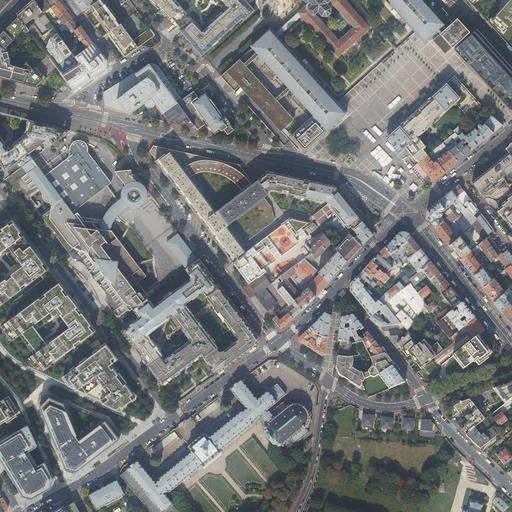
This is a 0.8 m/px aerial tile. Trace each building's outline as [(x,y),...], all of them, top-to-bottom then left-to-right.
[(53,27),(43,13),(40,9),(33,0),(32,0),(25,6),(16,13),(18,15),(29,30),(35,39),(41,35),(33,24),(31,26),(28,22),(36,15),(48,31),(53,27)] [(94,0),(94,1),(92,0),(74,0),(78,5),(83,11),(91,5),(97,1),(96,0),(94,0)] [(110,32),(119,25),(116,19),(105,3),(104,4),(101,0),(98,0),(97,1),(91,5),(94,11),(105,27),(106,26),(110,32)] [(152,0),(157,5),(156,6),(156,7),(158,8),(161,9),(172,22),(193,44),(192,45),(200,54),(204,51),(205,53),(213,46),(212,45),(242,18),(244,20),(251,13),(250,11),(253,8),(245,0),(152,0)] [(338,41),(315,15),(312,17),(304,8),(299,13),(302,17),(338,57),(370,28),(344,0),(330,0),(330,1),(354,27),(338,41)] [(312,17),(315,15),(318,12),(322,15),(321,16),(322,17),(322,16),(327,16),(328,17),(328,16),(330,14),(331,14),(331,13),(331,8),(332,8),(331,7),(330,7),(327,4),(330,1),(330,0),(303,0),(304,0),(303,0),(304,0),(308,4),(304,8),(312,17)] [(435,14),(421,0),(385,0),(415,32),(425,43),(437,31),(451,18),(442,8),(435,14)] [(511,0),(506,0),(502,5),(504,6),(491,21),(494,24),(493,26),(502,34),(506,29),(507,30),(511,23),(511,0)] [(57,17),(66,11),(63,6),(59,2),(53,6),(51,8),(57,17)] [(51,8),(48,4),(40,9),(43,13),(51,8)] [(63,25),(72,19),(69,15),(66,11),(57,17),(63,25)] [(302,17),(299,13),(276,33),(280,37),(302,17)] [(37,87),(56,68),(47,55),(33,69),(26,62),(23,65),(22,67),(11,64),(9,62),(10,61),(8,51),(7,51),(6,47),(24,29),(26,32),(29,30),(18,15),(0,32),(0,77),(11,81),(37,87)] [(457,18),(440,34),(433,40),(445,54),(470,32),(457,18)] [(63,25),(61,26),(62,28),(65,26),(71,34),(74,31),(79,28),(76,24),(72,19),(63,25)] [(154,34),(149,27),(133,40),(121,24),(119,25),(110,32),(107,34),(125,57),(154,34)] [(79,28),(74,31),(79,38),(78,38),(80,41),(81,40),(87,48),(93,43),(87,34),(81,26),(79,28)] [(276,33),(271,27),(250,46),(259,55),(263,59),(291,90),(294,93),(313,113),(328,130),(347,113),(337,102),(280,37),(276,33)] [(470,32),(456,44),(458,46),(454,50),(470,67),(497,97),(509,110),(511,110),(511,67),(477,29),(472,34),(470,32)] [(71,53),(58,34),(52,39),(52,46),(47,49),(58,63),(71,53)] [(91,60),(101,53),(97,48),(93,43),(87,48),(84,50),(75,56),(80,63),(81,64),(82,66),(83,66),(91,60)] [(83,66),(91,78),(99,73),(108,68),(108,64),(101,53),(91,60),(83,66)] [(263,59),(259,55),(247,66),(250,70),(263,59)] [(240,58),(226,71),(284,135),(298,122),(282,104),(278,101),(250,70),(247,66),(240,58)] [(82,84),(85,82),(91,78),(83,66),(82,66),(81,64),(80,63),(71,68),(82,84)] [(149,64),(103,93),(105,105),(132,113),(151,99),(163,114),(182,99),(175,89),(158,65),(155,64),(152,63),(149,64)] [(82,84),(71,68),(62,74),(73,90),(77,87),(82,84)] [(472,113),(480,106),(456,79),(453,76),(425,102),(427,105),(441,92),(446,87),(472,113)] [(469,116),(472,113),(446,87),(441,92),(451,104),(453,103),(466,118),(469,116)] [(198,88),(189,94),(192,99),(197,95),(198,96),(199,96),(202,93),(198,88)] [(294,93),(291,90),(278,101),(282,104),(294,93)] [(202,93),(199,96),(223,129),(224,129),(228,134),(234,130),(229,123),(230,122),(226,116),(225,117),(223,114),(222,114),(210,97),(208,95),(205,91),(202,93)] [(451,104),(441,92),(427,105),(437,116),(448,107),(449,108),(452,105),(451,104)] [(182,99),(163,114),(169,124),(178,125),(190,128),(194,125),(197,130),(201,127),(205,124),(210,132),(212,130),(214,134),(221,129),(222,130),(223,129),(199,96),(198,96),(197,95),(192,99),(189,94),(186,97),(182,99)] [(425,102),(392,132),(404,147),(416,163),(426,155),(421,149),(424,147),(415,136),(420,131),(421,132),(425,129),(424,128),(432,121),(433,122),(437,118),(436,117),(437,116),(427,105),(425,102)] [(477,118),(484,110),(480,106),(472,113),(476,117),(477,118)] [(328,130),(313,113),(290,135),(305,151),(328,130)] [(492,133),(501,126),(490,116),(482,123),(483,124),(492,133)] [(483,140),(492,133),(483,124),(480,126),(479,125),(481,123),(477,118),(476,117),(475,118),(474,118),(474,119),(473,120),(473,122),(476,125),(476,126),(476,127),(476,128),(477,129),(475,131),(483,140)] [(30,153),(44,143),(48,148),(70,131),(32,121),(31,123),(31,125),(30,128),(29,130),(28,132),(27,134),(26,136),(27,136),(10,149),(7,149),(0,139),(0,162),(3,167),(2,168),(3,168),(0,170),(0,172),(5,180),(10,176),(6,170),(16,163),(20,168),(24,165),(33,159),(28,153),(30,152),(30,153)] [(458,139),(469,151),(483,140),(475,131),(473,129),(465,136),(463,135),(456,127),(451,131),(453,133),(458,138),(458,139)] [(387,137),(388,138),(386,139),(397,152),(404,147),(392,132),(391,132),(391,133),(387,137)] [(456,162),(469,151),(458,139),(457,140),(459,142),(454,146),(452,143),(458,138),(453,133),(441,143),(456,162)] [(45,176),(33,159),(24,165),(65,218),(74,211),(111,182),(88,152),(88,151),(88,149),(88,148),(88,146),(86,144),(85,143),(83,142),(82,141),(79,140),(79,141),(77,141),(75,142),(73,142),(72,144),(71,145),(71,147),(70,148),(70,150),(71,152),(71,154),(72,155),(45,176)] [(435,161),(443,172),(456,162),(441,143),(428,153),(435,161)] [(219,160),(153,145),(149,151),(230,258),(232,262),(245,252),(243,249),(241,246),(272,222),(273,221),(273,220),(273,219),(273,215),(271,207),(263,197),(268,193),(259,180),(254,184),(238,164),(219,160)] [(385,168),(393,160),(380,146),(369,155),(373,159),(375,157),(385,168)] [(492,166),(495,171),(497,169),(503,177),(506,175),(511,170),(511,156),(508,153),(492,166)] [(95,160),(96,159),(98,164),(103,162),(98,154),(93,156),(95,160)] [(426,155),(416,163),(431,182),(443,172),(435,161),(432,163),(426,155)] [(10,176),(5,180),(18,196),(23,193),(27,198),(38,189),(39,188),(41,190),(41,191),(42,193),(42,197),(46,202),(50,203),(52,206),(51,209),(41,217),(51,230),(52,229),(58,236),(56,237),(76,262),(77,262),(78,262),(79,262),(80,262),(81,263),(82,264),(83,264),(85,265),(85,266),(86,267),(91,275),(97,284),(98,283),(103,290),(104,290),(104,291),(105,292),(105,293),(106,294),(106,295),(107,296),(107,297),(107,298),(107,299),(107,300),(106,300),(106,301),(105,301),(113,312),(124,304),(129,311),(134,307),(146,298),(149,297),(138,282),(146,276),(125,249),(133,249),(133,248),(125,248),(112,230),(98,229),(92,222),(81,220),(74,211),(65,218),(24,165),(20,168),(10,176)] [(492,166),(471,182),(481,194),(484,192),(487,196),(500,185),(498,184),(504,179),(503,177),(497,169),(495,171),(492,166)] [(121,204),(122,203),(123,203),(123,202),(124,201),(125,203),(127,205),(130,206),(132,207),(134,207),(137,206),(140,205),(141,204),(144,202),(145,200),(146,198),(147,195),(147,192),(146,190),(145,188),(143,185),(141,183),(139,182),(132,174),(131,174),(131,169),(115,171),(126,185),(124,187),(123,189),(122,191),(121,194),(122,197),(122,199),(122,198),(121,198),(120,198),(119,198),(118,199),(118,200),(117,201),(118,202),(118,203),(119,203),(120,203),(120,204),(121,204)] [(263,178),(259,180),(268,193),(273,189),(277,173),(265,171),(264,174),(265,176),(263,178)] [(293,177),(277,173),(273,189),(274,189),(274,191),(289,194),(293,177)] [(298,178),(293,177),(289,194),(305,197),(309,180),(298,178)] [(335,186),(309,180),(305,197),(307,198),(307,196),(315,198),(314,200),(319,201),(320,199),(326,201),(328,203),(333,209),(337,214),(335,215),(336,217),(337,216),(349,232),(352,230),(354,229),(363,221),(359,216),(354,209),(348,202),(340,192),(335,186)] [(459,185),(451,190),(464,207),(473,215),(478,210),(463,190),(463,191),(459,185)] [(476,218),(473,215),(464,207),(451,190),(438,201),(445,209),(446,211),(445,212),(446,213),(448,216),(445,219),(457,233),(461,230),(463,233),(471,225),(477,219),(476,218)] [(511,194),(507,198),(508,200),(502,205),(503,206),(497,211),(504,220),(505,218),(511,226),(511,194)] [(426,218),(434,228),(445,219),(448,216),(446,213),(439,219),(438,218),(441,215),(442,214),(442,213),(442,212),(442,211),(441,211),(443,210),(445,209),(438,201),(427,210),(426,218)] [(481,214),(476,218),(477,219),(488,234),(493,230),(481,214)] [(347,262),(362,246),(349,233),(349,232),(337,216),(336,217),(327,224),(330,228),(332,231),(333,233),(336,236),(338,239),(340,241),(342,242),(340,244),(337,247),(329,237),(327,238),(331,243),(338,251),(347,262)] [(245,252),(232,262),(236,266),(250,285),(252,283),(257,290),(255,291),(257,294),(265,288),(271,284),(264,275),(267,272),(264,269),(273,262),(272,260),(297,240),(298,242),(300,240),(294,233),(293,234),(289,230),(293,227),(296,232),(308,223),(289,218),(291,220),(289,221),(287,220),(281,224),(282,225),(245,252)] [(445,219),(434,228),(448,245),(460,236),(457,233),(445,219)] [(483,241),(489,236),(488,234),(477,219),(471,225),(483,241)] [(363,221),(354,229),(358,234),(356,236),(353,233),(354,232),(352,230),(349,232),(349,233),(362,246),(373,234),(367,226),(363,221)] [(35,248),(19,227),(0,240),(0,312),(55,274),(45,260),(43,258),(41,255),(39,253),(37,250),(35,248)] [(312,232),(307,227),(303,230),(306,233),(305,234),(305,235),(306,236),(307,238),(307,237),(308,237),(309,236),(309,235),(310,234),(312,232)] [(403,245),(410,237),(407,233),(404,232),(401,233),(384,248),(390,255),(397,250),(395,248),(399,244),(401,247),(403,245)] [(327,238),(324,234),(309,249),(312,253),(304,259),(310,264),(316,259),(331,243),(327,238)] [(460,236),(448,245),(459,259),(471,250),(460,236)] [(498,256),(501,253),(490,237),(489,236),(483,241),(471,250),(459,259),(473,276),(484,267),(491,261),(495,258),(498,256)] [(411,257),(420,250),(410,237),(403,245),(401,247),(397,250),(390,255),(397,264),(398,267),(407,260),(408,259),(405,256),(404,257),(403,256),(403,255),(402,254),(405,252),(406,253),(407,252),(411,257)] [(393,267),(397,264),(390,255),(384,248),(378,255),(392,268),(393,267)] [(408,259),(407,260),(417,273),(430,262),(420,250),(411,257),(408,259)] [(511,256),(507,250),(502,254),(510,265),(511,268),(511,256)] [(329,282),(347,262),(338,251),(318,272),(329,282)] [(502,254),(501,253),(498,256),(505,267),(504,268),(505,270),(510,265),(502,254)] [(393,267),(392,268),(378,255),(374,259),(375,260),(372,263),(377,267),(378,268),(379,269),(378,270),(383,275),(384,274),(388,278),(396,272),(396,270),(393,267)] [(207,360),(206,361),(216,375),(224,370),(239,359),(248,353),(257,346),(259,338),(242,315),(240,315),(239,313),(240,312),(238,310),(236,310),(235,308),(235,306),(217,283),(216,283),(213,279),(214,278),(205,267),(204,267),(202,265),(203,264),(199,258),(185,269),(191,275),(193,276),(192,279),(191,280),(190,279),(187,282),(187,283),(183,286),(182,285),(172,293),(171,291),(164,297),(165,299),(157,304),(158,305),(155,307),(153,307),(153,305),(150,300),(149,301),(146,298),(134,307),(142,317),(140,318),(138,318),(124,329),(124,333),(142,356),(143,358),(144,360),(163,384),(194,360),(193,359),(197,356),(198,357),(202,354),(204,357),(203,358),(205,357),(207,360)] [(315,296),(329,282),(318,272),(310,264),(304,259),(292,268),(315,296)] [(374,270),(377,267),(372,263),(375,260),(374,259),(366,266),(361,272),(370,280),(372,278),(373,277),(373,276),(377,280),(379,280),(384,284),(389,279),(388,278),(384,274),(383,275),(378,270),(379,269),(378,268),(377,270),(378,271),(377,272),(374,270)] [(412,277),(408,280),(410,283),(413,287),(425,277),(424,275),(425,274),(431,283),(440,275),(430,262),(417,273),(412,277)] [(505,270),(496,276),(498,278),(499,277),(500,278),(501,278),(505,275),(505,273),(507,272),(511,279),(511,268),(510,265),(505,270)] [(484,267),(473,276),(482,288),(492,280),(491,278),(492,277),(484,267)] [(303,310),(315,296),(292,268),(280,277),(283,281),(281,283),(293,297),(296,294),(297,295),(299,294),(287,279),(291,276),(300,287),(299,287),(303,292),(303,293),(295,300),(303,310)] [(408,271),(404,275),(405,276),(408,280),(412,277),(408,271)] [(358,282),(363,286),(364,285),(363,284),(365,282),(368,284),(366,285),(367,286),(367,287),(366,289),(369,292),(376,284),(374,283),(370,280),(361,272),(356,278),(360,280),(358,282)] [(60,280),(55,274),(0,312),(0,330),(66,287),(60,280)] [(77,274),(94,297),(95,297),(93,294),(92,292),(91,290),(90,288),(88,285),(86,282),(83,280),(82,278),(80,276),(78,275),(77,274)] [(440,275),(431,283),(441,295),(450,288),(440,275)] [(391,298),(410,283),(408,280),(405,276),(395,285),(385,293),(391,298)] [(369,292),(366,289),(363,286),(358,282),(360,280),(356,278),(350,284),(350,286),(350,285),(350,287),(350,290),(350,291),(350,292),(371,317),(383,306),(375,298),(372,300),(369,297),(372,295),(369,292)] [(492,280),(482,288),(493,302),(505,292),(494,278),(492,280)] [(298,314),(303,310),(295,300),(293,297),(281,283),(278,279),(272,283),(289,305),(280,312),(278,309),(274,312),(274,314),(276,316),(272,318),(281,329),(298,314)] [(413,287),(410,283),(391,298),(385,305),(401,324),(401,323),(408,331),(420,313),(423,307),(425,305),(422,301),(417,294),(413,287)] [(511,285),(505,292),(493,302),(500,311),(511,300),(511,285)] [(431,292),(426,286),(417,294),(422,301),(424,300),(423,299),(431,292)] [(66,287),(0,330),(0,338),(24,364),(45,375),(101,335),(81,308),(79,304),(77,301),(75,299),(73,296),(71,293),(67,289),(66,287)] [(268,311),(277,303),(265,288),(257,294),(255,296),(268,311)] [(441,295),(434,301),(437,305),(441,302),(443,304),(446,302),(450,306),(447,311),(446,310),(438,317),(440,319),(438,321),(438,322),(441,320),(446,316),(462,303),(450,288),(441,295)] [(511,300),(500,311),(509,322),(511,319),(511,306),(511,305),(511,304),(511,300)] [(426,307),(425,305),(423,307),(429,314),(438,307),(433,301),(426,307)] [(474,318),(462,303),(446,316),(458,331),(474,318)] [(378,325),(381,327),(398,325),(401,324),(385,305),(383,306),(371,317),(369,319),(376,325),(378,326),(378,325)] [(331,317),(325,314),(315,325),(310,328),(315,334),(324,338),(328,339),(331,317)] [(354,315),(345,317),(347,325),(347,326),(348,326),(348,324),(349,324),(350,328),(349,328),(349,327),(347,327),(348,329),(348,332),(354,330),(356,332),(359,329),(361,330),(364,328),(354,315)] [(345,317),(341,318),(338,341),(340,342),(349,342),(350,337),(352,337),(353,337),(355,341),(351,341),(351,342),(351,344),(352,344),(362,342),(362,340),(358,337),(356,332),(354,330),(348,332),(348,329),(345,330),(345,329),(345,325),(347,325),(345,317)] [(484,331),(474,318),(458,331),(454,336),(449,339),(453,343),(444,351),(432,361),(438,368),(453,355),(484,331)] [(438,322),(437,323),(449,339),(454,336),(441,320),(438,322)] [(310,328),(308,330),(298,338),(299,340),(299,342),(322,357),(325,355),(328,339),(324,338),(315,334),(310,328)] [(484,331),(453,355),(464,369),(473,362),(474,363),(477,361),(479,363),(483,361),(486,365),(496,362),(499,350),(484,331)] [(362,340),(362,342),(366,349),(369,347),(374,357),(384,354),(367,332),(363,335),(365,338),(362,340)] [(106,341),(101,335),(45,375),(62,384),(112,349),(106,341)] [(415,359),(429,349),(427,347),(428,346),(424,340),(416,346),(414,343),(413,344),(411,342),(413,341),(408,335),(401,341),(397,346),(396,348),(397,349),(399,347),(401,349),(402,348),(404,351),(403,352),(407,357),(410,355),(412,358),(413,357),(415,359)] [(397,346),(401,341),(398,337),(392,338),(391,339),(390,340),(390,341),(391,341),(396,348),(397,346)] [(349,342),(340,342),(338,357),(349,358),(351,357),(352,357),(351,354),(350,354),(352,344),(351,344),(351,342),(349,342)] [(431,352),(429,349),(415,359),(417,362),(416,363),(421,369),(423,368),(432,361),(444,351),(437,343),(433,346),(435,349),(431,352)] [(111,411),(140,427),(152,416),(153,405),(112,349),(62,384),(111,411)] [(366,349),(358,354),(361,361),(371,358),(366,349)] [(352,363),(347,365),(349,381),(354,384),(361,381),(373,375),(374,378),(379,375),(393,366),(384,354),(374,357),(371,358),(374,367),(372,368),(370,370),(368,371),(361,375),(360,374),(354,369),(352,372),(351,371),(352,369),(352,368),(351,368),(351,366),(352,366),(352,363)] [(349,358),(338,357),(337,364),(346,365),(347,365),(352,363),(352,360),(351,357),(349,358)] [(438,368),(432,361),(423,368),(424,368),(429,375),(438,368)] [(346,365),(337,364),(336,368),(340,375),(349,381),(347,365),(346,365)] [(393,366),(379,375),(389,389),(405,382),(393,366)] [(0,379),(0,429),(26,412),(0,379)] [(266,425),(274,418),(268,410),(271,408),(277,403),(286,395),(277,384),(268,392),(258,400),(256,398),(255,397),(253,395),(253,394),(252,394),(250,392),(251,391),(250,391),(249,391),(247,389),(248,388),(247,388),(245,385),(245,384),(244,385),(242,382),(242,381),(242,382),(241,381),(230,390),(231,391),(230,391),(231,392),(231,391),(233,394),(233,395),(234,395),(236,397),(236,398),(237,398),(239,400),(238,401),(239,401),(241,403),(241,404),(242,404),(244,407),(244,408),(245,407),(247,410),(244,412),(243,411),(242,412),(242,411),(240,412),(241,413),(239,414),(238,414),(237,415),(238,415),(236,417),(235,416),(234,417),(235,418),(232,419),(231,420),(229,422),(228,423),(226,425),(226,424),(225,425),(223,427),(222,428),(220,430),(219,429),(218,430),(219,431),(217,432),(216,432),(215,433),(216,433),(213,435),(212,435),(212,436),(211,437),(210,437),(209,438),(210,438),(209,438),(208,438),(206,435),(205,434),(204,434),(201,436),(201,437),(192,445),(191,444),(188,447),(188,448),(189,449),(191,452),(192,453),(191,453),(190,453),(190,454),(188,456),(188,455),(187,456),(187,457),(185,458),(184,458),(184,459),(182,461),(181,460),(180,461),(181,462),(179,463),(178,463),(177,464),(178,464),(175,466),(175,465),(174,466),(175,467),(172,468),(171,469),(169,471),(168,471),(168,472),(166,474),(166,473),(165,474),(163,476),(163,475),(162,476),(162,477),(160,479),(159,478),(158,479),(159,479),(158,480),(159,481),(156,484),(137,462),(131,467),(126,471),(120,476),(149,511),(178,511),(173,505),(165,495),(168,492),(169,493),(170,492),(170,493),(171,492),(170,492),(173,490),(174,490),(174,489),(176,487),(176,488),(177,487),(179,485),(180,485),(180,484),(182,482),(183,483),(183,482),(183,481),(185,480),(186,480),(187,479),(186,479),(189,477),(189,478),(190,477),(190,476),(192,475),(193,474),(195,472),(196,472),(196,471),(198,469),(198,470),(199,469),(201,467),(202,467),(203,468),(205,467),(220,454),(222,453),(221,451),(222,451),(221,451),(223,449),(224,449),(225,449),(224,448),(226,446),(227,447),(228,446),(227,445),(230,444),(231,443),(233,441),(233,442),(234,441),(234,440),(236,439),(237,438),(239,436),(239,437),(240,436),(240,435),(242,433),(242,434),(244,433),(243,433),(245,431),(246,431),(247,431),(246,430),(248,428),(249,429),(250,428),(249,427),(251,426),(252,426),(253,426),(252,425),(253,424),(252,423),(260,417),(266,425)] [(361,381),(354,384),(360,388),(365,391),(361,381)] [(503,405),(511,397),(511,382),(493,389),(505,403),(503,404),(503,405)] [(79,465),(130,434),(51,391),(36,405),(66,464),(79,465)] [(511,397),(503,405),(502,406),(505,409),(511,403),(511,397)] [(213,401),(207,405),(209,409),(206,411),(209,417),(222,410),(217,402),(215,404),(213,401)] [(277,416),(274,418),(266,425),(265,425),(266,427),(265,427),(264,427),(264,428),(264,429),(264,430),(265,431),(264,431),(266,433),(265,433),(266,434),(265,434),(267,437),(269,437),(269,438),(270,439),(271,440),(272,440),(272,441),(272,442),(274,445),(275,445),(276,446),(277,446),(278,446),(278,447),(279,447),(280,447),(281,447),(281,446),(283,447),(283,446),(283,445),(286,442),(287,443),(288,443),(287,441),(290,439),(291,440),(292,440),(294,443),(295,444),(296,443),(299,441),(301,440),(300,440),(303,437),(304,437),(305,436),(308,434),(309,433),(308,432),(305,429),(305,428),(306,428),(306,429),(307,429),(308,428),(309,427),(309,426),(309,425),(308,424),(309,424),(309,423),(310,423),(311,423),(311,422),(312,422),(312,421),(312,420),(311,419),(310,418),(310,417),(310,416),(311,416),(311,415),(312,415),(312,413),(311,414),(311,413),(310,412),(309,412),(308,412),(308,411),(308,410),(309,410),(309,409),(309,408),(308,407),(307,407),(306,407),(305,407),(304,407),(304,406),(304,405),(304,404),(303,404),(303,403),(302,403),(301,403),(300,403),(300,404),(299,404),(298,404),(298,403),(297,403),(297,402),(296,402),(295,402),(294,402),(294,403),(293,403),(293,404),(292,404),(292,405),(291,404),(290,404),(290,403),(289,403),(289,404),(288,404),(287,405),(287,406),(287,407),(284,403),(284,402),(283,403),(280,406),(279,406),(278,407),(275,409),(274,410),(274,411),(273,411),(273,412),(274,412),(277,416)] [(473,429),(483,420),(469,403),(465,406),(463,402),(456,405),(451,408),(451,418),(466,406),(470,412),(472,410),(475,414),(472,417),(470,415),(465,415),(463,417),(467,423),(462,427),(463,428),(460,430),(465,435),(473,429)] [(497,410),(492,413),(495,416),(491,419),(498,427),(506,421),(497,410)] [(31,418),(26,412),(0,429),(0,445),(34,423),(31,418)] [(374,415),(362,414),(361,426),(373,427),(374,415)] [(393,418),(381,417),(381,428),(392,430),(393,418)] [(414,419),(402,418),(402,429),(413,431),(414,419)] [(431,420),(421,420),(420,436),(434,438),(435,426),(431,420)] [(46,441),(34,423),(0,445),(0,448),(29,492),(34,493),(39,494),(55,483),(57,473),(46,441)] [(496,436),(489,427),(479,436),(473,429),(465,435),(464,436),(479,450),(496,436)] [(311,446),(312,446),(314,438),(313,438),(313,437),(307,442),(306,446),(304,449),(308,451),(310,448),(311,446)] [(504,465),(511,458),(511,456),(506,449),(497,456),(504,465)] [(295,455),(290,450),(285,454),(289,460),(291,459),(292,461),(295,458),(293,456),(295,455)] [(105,499),(109,504),(125,495),(117,480),(105,487),(101,489),(88,496),(94,507),(105,499)] [(494,500),(493,503),(502,511),(504,511),(506,511),(510,507),(498,496),(494,500)] [(96,511),(109,504),(105,499),(94,507),(96,511)] [(480,511),(483,504),(471,500),(468,510),(466,510),(465,511),(480,511)]
